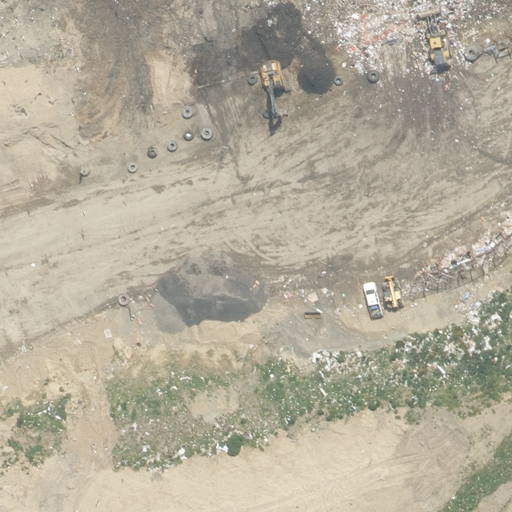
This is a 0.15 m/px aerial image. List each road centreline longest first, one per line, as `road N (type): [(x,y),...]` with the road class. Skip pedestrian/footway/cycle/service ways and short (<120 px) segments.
road 1 (track): [(511,69),(468,84),(227,87),(0,7)]
road 2 (track): [(468,84),(295,0)]
